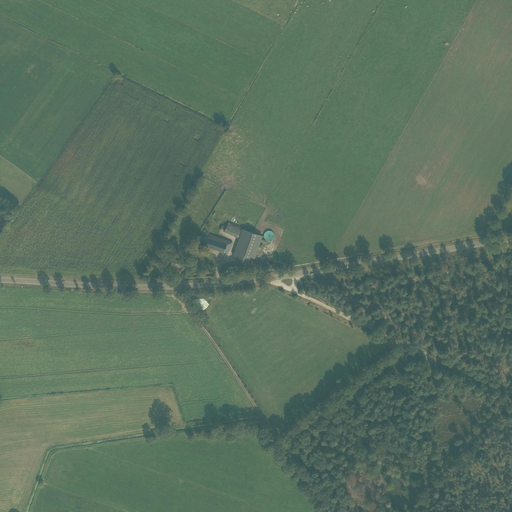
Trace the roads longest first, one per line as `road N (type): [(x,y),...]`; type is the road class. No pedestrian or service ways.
road 1 (tertiary): [(0,281),(244,282),(511,241)]
road 2 (track): [(322,511),(175,286)]
road 3 (track): [(428,359),(273,277)]
road 4 (track): [(398,511),(511,398)]
